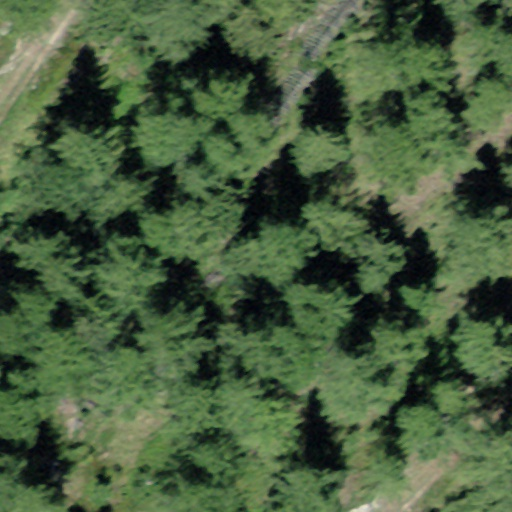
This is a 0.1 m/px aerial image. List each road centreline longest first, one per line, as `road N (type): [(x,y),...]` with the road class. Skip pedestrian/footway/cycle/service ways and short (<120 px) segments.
road 1 (track): [(511,383),(395,511)]
road 2 (track): [(0,108),(68,0)]
